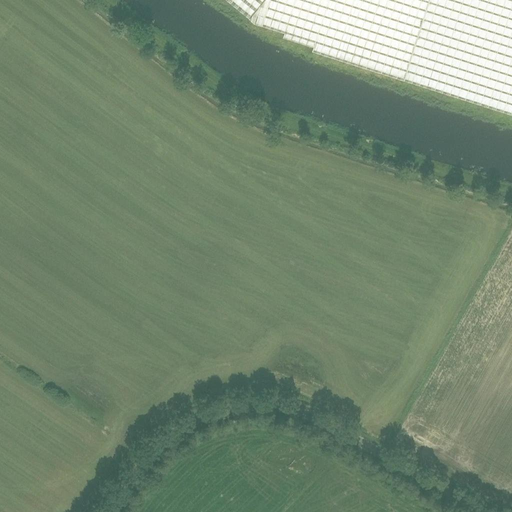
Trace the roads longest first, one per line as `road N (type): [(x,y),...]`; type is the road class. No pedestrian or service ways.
road 1 (track): [(511,191),(256,109),(105,0)]
road 2 (residential): [(480,511),(331,426),(291,411),(247,409),(205,417),(165,441),(108,511)]
